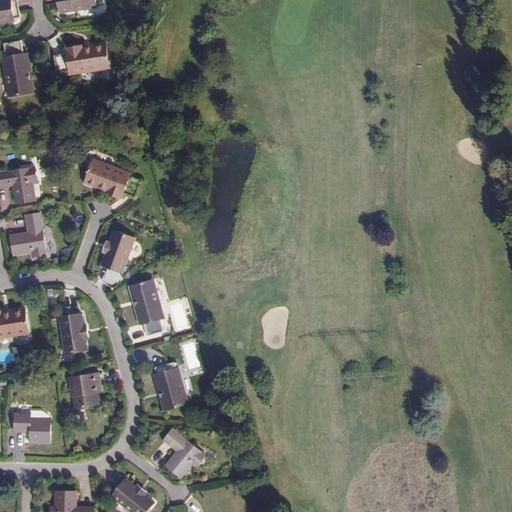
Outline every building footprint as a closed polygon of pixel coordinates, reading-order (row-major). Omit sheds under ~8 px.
[(15,0),(0,0),(0,22),(14,20),(13,17),(18,16),(15,0)] [(57,0),(59,11),(96,6),(95,0),(57,0)] [(28,78),(24,52),(21,39),(4,42),(6,56),(2,56),(9,96),(34,92),(32,78),(28,78)] [(67,53),(54,55),(57,73),(69,71),(70,74),(110,67),(107,43),(92,45),(92,48),(84,49),(83,44),(66,47),(67,53)] [(27,51),(24,52),(28,78),(32,78),(27,51)] [(129,172),(92,157),(84,180),(96,185),(97,183),(105,186),(103,191),(119,197),(122,192),(134,197),(140,180),(128,175),(129,172)] [(33,166),(0,171),(0,186),(10,185),(14,203),(33,199),(30,181),(36,180),(33,166)] [(38,212),(24,214),(27,231),(9,234),(13,254),(30,251),(31,256),(45,253),(38,212)] [(110,241),(106,252),(106,253),(102,263),(123,271),(136,237),(115,229),(111,241),(110,241)] [(136,297),(143,322),(144,322),(148,335),(165,331),(162,317),(164,317),(154,278),(129,285),(133,298),(136,297)] [(140,323),(143,322),(136,297),(133,298),(140,323)] [(0,335),(28,331),(24,306),(10,309),(11,311),(3,313),(2,307),(0,307),(0,335)] [(85,336),(84,324),(82,324),(80,311),(59,314),(65,351),(86,348),(84,336),(85,336)] [(156,367),(158,373),(163,395),(160,396),(163,410),(188,404),(178,367),(176,368),(174,362),(156,367)] [(98,372),(69,377),(72,395),(73,395),(75,407),(99,403),(97,391),(101,391),(98,372)] [(163,395),(158,373),(154,374),(160,396),(163,395)] [(31,412),(16,412),(16,430),(31,431),(31,442),(51,442),(51,418),(31,417),(31,412)] [(170,428),(162,439),(175,450),(165,464),(180,476),(191,462),(195,465),(204,454),(170,428)] [(141,511),(151,500),(141,492),(133,485),(123,477),(110,495),(130,511),(141,511)] [(133,485),(141,492),(144,489),(135,482),(133,485)] [(55,508),(49,508),(49,511),(92,511),(92,508),(75,508),(75,490),(55,490),(55,508)]
